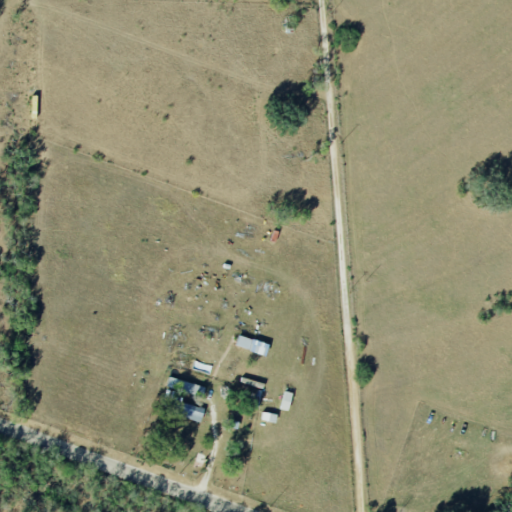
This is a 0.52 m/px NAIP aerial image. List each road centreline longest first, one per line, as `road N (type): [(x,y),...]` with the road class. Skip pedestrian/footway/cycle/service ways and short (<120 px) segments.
road 1 (residential): [(361,511),(323,0)]
road 2 (residential): [(244,511),(0,425)]
